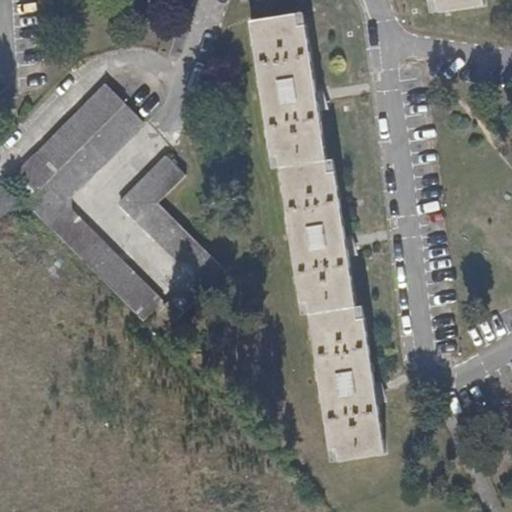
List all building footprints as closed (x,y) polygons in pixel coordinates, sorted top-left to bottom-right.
[(432,0),(432,1),(439,0),(441,12),(487,5),(486,0),(432,0)] [(359,316),(339,170),(329,171),(308,26),(300,27),(298,14),(252,20),(272,155),(280,154),(301,301),(309,300),(331,446),(337,446),(339,459),(388,451),(368,315),(359,316)] [(71,208),(71,197),(145,122),(105,83),(11,179),(29,197),(24,203),(143,321),(164,300),(71,208)] [(228,268),(160,201),(188,172),(178,163),(179,161),(175,157),(172,158),(169,155),(122,202),(195,274),(165,305),(178,318),(228,268)] [(0,222),(22,211),(11,190),(0,195),(0,222)]
